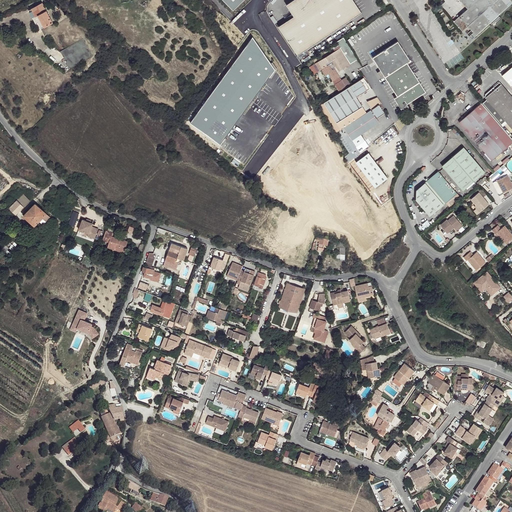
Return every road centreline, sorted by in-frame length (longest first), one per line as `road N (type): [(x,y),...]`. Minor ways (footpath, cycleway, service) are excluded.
road 1 (unclassified): [(174,511),(170,495),(121,469),(125,410),(105,361),(156,224)]
road 2 (residential): [(397,478),(295,440),(298,411),(215,378),(199,408)]
road 3 (unclassified): [(260,0),(255,16),(299,93),(298,106),(248,174)]
road 4 (unclassified): [(156,224),(85,199),(0,115)]
road 5 (unclassified): [(390,296),(423,358),(511,377)]
road 6 (unclassified): [(156,224),(281,269)]
road 7 (unclassified): [(281,269),(317,277),(373,274),(390,296)]
